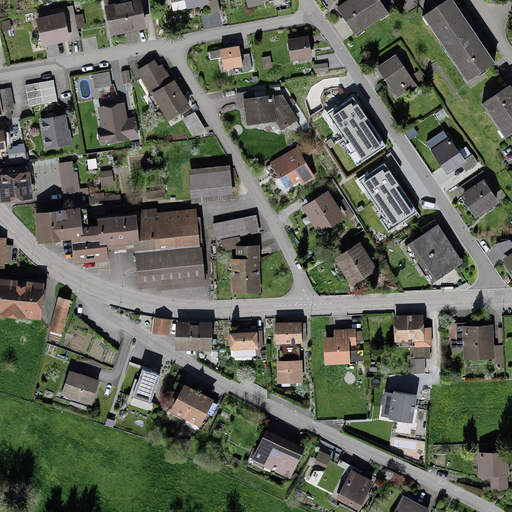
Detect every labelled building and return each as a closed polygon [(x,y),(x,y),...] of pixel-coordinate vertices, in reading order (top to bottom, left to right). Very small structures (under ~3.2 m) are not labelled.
[(144,0),(137,0),(108,5),(113,35),(150,28),(144,0)] [(186,0),(188,8),(207,4),(209,12),(219,10),(217,0),(186,0)] [(382,0),(348,0),(338,7),(357,36),(391,13),(382,0)] [(482,43),(461,12),(453,0),(449,0),(426,16),(469,80),(495,63),(482,43)] [(66,12),(38,18),(44,46),(72,40),(66,12)] [(310,36),(288,39),(292,62),(314,58),(310,36)] [(239,47),(208,52),(210,60),(221,58),(223,69),(243,65),(239,47)] [(396,54),(377,66),(396,96),(415,84),(396,54)] [(155,92),(153,93),(169,120),(189,108),(173,81),(171,82),(161,66),(157,68),(153,62),(139,70),(143,77),(145,76),(155,92)] [(328,63),(315,64),(316,71),(328,70),(328,63)] [(129,70),(122,71),(124,84),(131,83),(129,70)] [(52,80),(23,85),(27,106),(56,101),(52,80)] [(511,88),(510,86),(485,103),(508,135),(511,132),(511,88)] [(0,114),(1,115),(2,119),(12,117),(9,109),(14,109),(10,88),(0,89),(0,114)] [(281,94),(244,99),(247,126),(276,121),(282,130),(298,120),(281,94)] [(360,107),(353,97),(329,113),(335,122),(334,123),(352,151),(355,149),(363,161),(386,145),(367,117),(361,121),(354,111),(360,107)] [(124,102),(99,107),(103,128),(98,129),(102,147),(140,140),(135,116),(127,118),(124,102)] [(208,113),(195,121),(205,137),(222,135),(208,113)] [(66,114),(39,118),(43,150),(70,146),(66,114)] [(0,125),(0,157),(3,157),(3,152),(10,151),(7,130),(1,131),(0,125)] [(450,136),(431,148),(448,174),(467,162),(450,136)] [(308,141),(269,163),(285,192),(315,175),(304,156),(313,150),(308,141)] [(25,153),(9,155),(10,164),(26,162),(25,153)] [(70,162),(56,164),(59,192),(74,191),(70,162)] [(391,173),(384,163),(360,179),(367,188),(365,190),(384,217),(386,215),(394,227),(417,212),(398,183),(392,187),(386,177),(391,173)] [(231,166),(189,170),(192,198),(234,194),(231,166)] [(29,168),(0,170),(0,187),(1,201),(32,198),(29,168)] [(110,171),(98,172),(100,189),(112,187),(110,171)] [(486,180),(462,195),(477,218),(501,203),(486,180)] [(70,193),(71,200),(84,199),(83,191),(70,193)] [(330,191),(303,208),(319,235),(347,218),(330,191)] [(71,200),(72,210),(37,213),(40,241),(63,239),(63,233),(69,232),(74,231),(77,258),(107,255),(107,247),(106,243),(137,240),(139,261),(142,284),(202,278),(195,210),(152,214),(151,209),(134,211),(135,215),(99,219),(100,227),(87,228),(84,199),(71,200)] [(255,216),(211,225),(214,242),(258,233),(255,216)] [(421,262),(451,243),(439,225),(410,244),(421,262)] [(511,245),(509,241),(495,245),(503,257),(511,252),(511,245)] [(363,242),(337,257),(354,285),(380,270),(363,242)] [(451,243),(421,262),(434,283),(464,264),(451,243)] [(237,260),(230,260),(231,293),(260,292),(258,246),(237,247),(237,260)] [(42,285),(4,282),(1,311),(39,314),(42,285)] [(70,301),(58,297),(47,330),(59,334),(70,301)] [(425,315),(397,316),(398,342),(426,341),(425,315)] [(170,320),(154,318),(152,332),(168,334),(170,320)] [(213,322),(177,321),(176,348),(212,350),(213,322)] [(303,322),(275,322),(276,345),(304,344),(303,322)] [(80,324),(73,334),(111,362),(118,351),(80,324)] [(464,327),(465,359),(494,357),(494,363),(501,363),(500,347),(493,348),(491,326),(464,327)] [(335,338),(324,338),(324,365),(353,365),(353,348),(356,347),(356,331),(335,331),(335,338)] [(259,332),(231,333),(231,350),(259,349),(259,332)] [(422,359),(409,359),(409,382),(422,382),(422,359)] [(301,361),(277,361),(277,383),(302,382),(301,361)] [(162,375),(144,369),(134,397),(153,403),(162,375)] [(99,380),(70,370),(60,397),(90,407),(99,380)] [(185,416),(198,392),(179,382),(171,397),(177,400),(172,409),(185,416)] [(198,392),(185,416),(188,417),(184,424),(194,429),(203,413),(210,416),(217,402),(198,392)] [(419,403),(391,399),(387,422),(415,427),(419,403)] [(304,446),(269,427),(251,460),(286,479),(304,446)] [(330,457),(319,451),(314,461),(326,466),(330,457)] [(508,453),(479,451),(477,475),(487,476),(486,487),(506,488),(508,453)] [(373,481),(351,469),(335,499),(357,511),(373,481)] [(426,511),(429,508),(403,494),(393,511),(426,511)]
